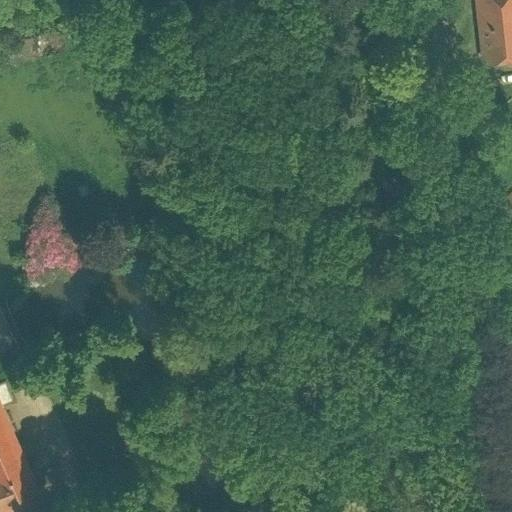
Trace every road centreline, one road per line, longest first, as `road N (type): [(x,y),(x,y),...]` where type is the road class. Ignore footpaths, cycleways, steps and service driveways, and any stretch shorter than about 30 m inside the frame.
road 1 (track): [(432,0),(483,438)]
road 2 (track): [(483,438),(305,511)]
